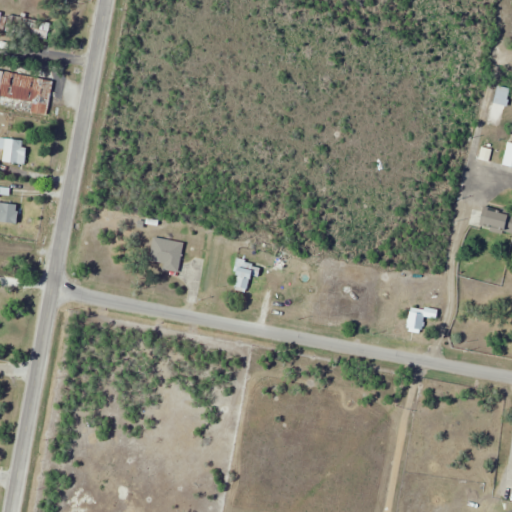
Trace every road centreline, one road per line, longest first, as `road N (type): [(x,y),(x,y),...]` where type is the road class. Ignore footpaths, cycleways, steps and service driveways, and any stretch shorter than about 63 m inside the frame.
road 1 (secondary): [(108,0),(10,511)]
road 2 (residential): [(511,381),(53,287)]
